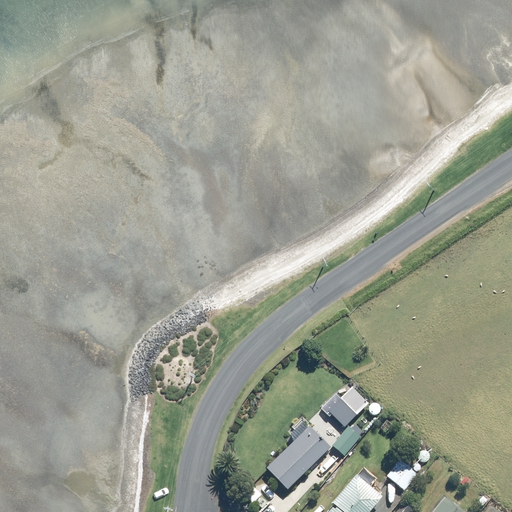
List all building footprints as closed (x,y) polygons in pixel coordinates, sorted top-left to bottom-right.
[(345,425),(367,403),(352,388),(343,397),(336,391),(323,403),(345,425)] [(289,490),(332,447),(310,425),(267,468),(289,490)] [(346,427),(330,444),(343,455),(358,439),(346,427)] [(405,491),(418,474),(401,460),(387,476),(405,491)] [(328,511),(370,511),(384,497),(357,474),(333,502),(335,504),(328,511)] [(244,493),(254,503),(263,494),(252,484),(244,493)] [(464,511),(445,496),(431,511),(464,511)] [(482,511),(488,511),(496,503),(492,500),(482,511)] [(410,511),(413,509),(404,501),(395,511),(410,511)]
